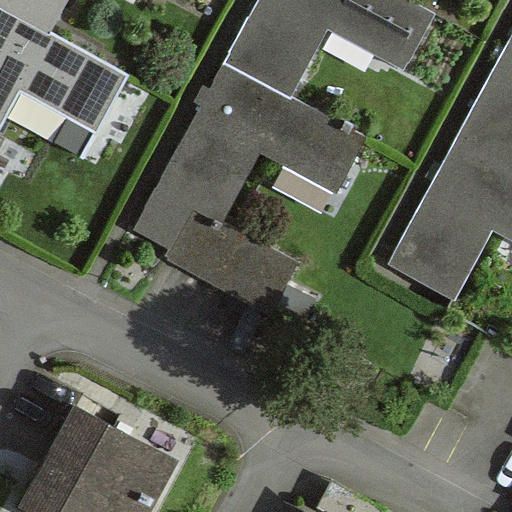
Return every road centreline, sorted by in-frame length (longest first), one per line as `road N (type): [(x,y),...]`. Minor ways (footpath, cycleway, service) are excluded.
road 1 (residential): [(42,287),(296,421)]
road 2 (residential): [(296,421),(456,511)]
